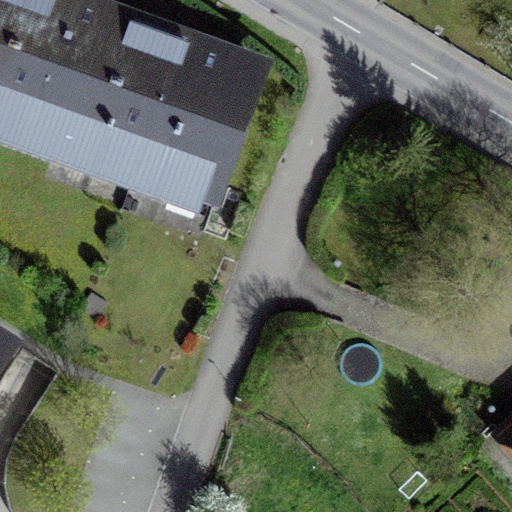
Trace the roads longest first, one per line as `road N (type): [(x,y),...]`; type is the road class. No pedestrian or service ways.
road 1 (residential): [(168,511),(250,277),(371,43)]
road 2 (tertiary): [(511,127),(371,43)]
